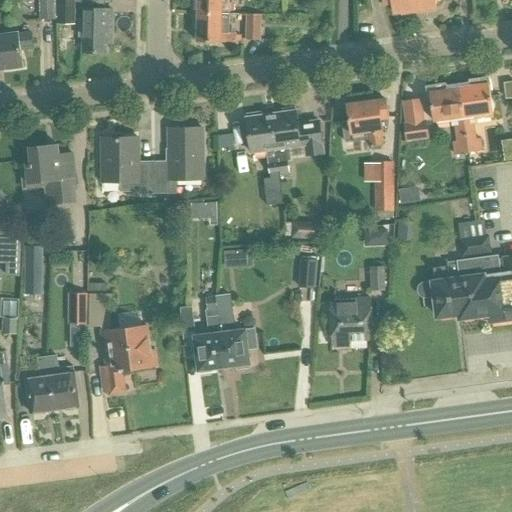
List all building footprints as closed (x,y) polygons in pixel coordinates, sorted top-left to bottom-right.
[(38,0),(39,20),(55,20),(54,0),(38,0)] [(56,0),(57,20),(75,19),(74,0),(56,0)] [(198,0),(198,13),(230,14),(230,0),(198,0)] [(415,12),(413,0),(383,0),(384,4),(392,3),(393,13),(403,12),(403,14),(415,12)] [(413,0),(415,12),(427,10),(427,9),(436,7),(435,0),(413,0)] [(105,54),(106,44),(111,45),(113,9),(84,9),(84,20),(79,19),(79,35),(83,35),(82,53),(105,54)] [(229,33),(230,14),(198,13),(197,42),(221,43),(236,43),(236,33),(229,33)] [(0,68),(22,65),(20,51),(34,49),(31,32),(18,34),(0,36),(0,24),(3,25),(2,14),(0,14),(0,68)] [(260,40),(261,16),(247,15),(246,39),(260,40)] [(489,84),(459,88),(468,153),(482,151),(481,139),(476,140),(474,124),(477,123),(476,115),(493,113),(489,84)] [(459,88),(430,93),(432,110),(431,112),(431,117),(433,119),(434,121),(450,119),(451,126),(455,126),(457,141),(452,142),(454,155),(468,153),(459,88)] [(430,97),(410,96),(410,134),(429,135),(430,97)] [(383,145),(381,130),(382,130),(380,120),(387,119),(385,99),(378,100),(378,101),(347,104),(349,123),(342,124),(345,144),(368,141),(368,148),(383,145)] [(281,114),(271,115),(276,150),(278,162),(287,160),(287,161),(291,161),(291,159),(289,148),(301,146),(304,146),(306,158),(324,155),(319,121),(298,124),(296,111),(295,108),(282,110),(282,113),(281,114)] [(271,115),(246,119),(251,153),(276,150),(271,115)] [(169,162),(153,162),(154,194),(169,194),(169,180),(177,180),(204,179),(203,129),(168,129),(169,162)] [(217,136),(219,149),(234,147),(233,134),(217,136)] [(102,139),(102,182),(120,182),(120,192),(138,192),(138,194),(154,194),(153,162),(139,162),(139,138),(102,139)] [(28,164),(20,164),(23,189),(45,187),(47,205),(76,202),(74,185),(78,184),(74,153),(59,155),(57,144),(26,148),(28,164)] [(287,160),(278,162),(280,175),(283,174),(283,178),(290,178),(287,161),(287,160)] [(278,162),(268,163),(270,176),(280,175),(278,162)] [(376,212),(394,212),(394,163),(376,163),(376,212)] [(218,227),(217,204),(191,205),(192,221),(209,221),(210,227),(218,227)] [(0,235),(9,235),(7,208),(0,208),(0,235)] [(323,241),(323,228),(318,223),(292,222),(291,239),(323,241)] [(372,244),(391,244),(392,228),(372,228),(372,244)] [(462,257),(491,253),(489,236),(460,240),(462,257)] [(0,237),(0,263),(6,264),(6,276),(20,277),(22,238),(0,237)] [(43,296),(43,247),(25,247),(25,295),(43,296)] [(511,257),(499,260),(499,256),(458,261),(459,272),(453,273),(452,266),(437,268),(439,282),(419,285),(420,298),(435,296),(437,317),(459,314),(460,319),(488,315),(489,323),(511,319),(511,257)] [(314,289),(317,260),(301,259),(298,287),(314,289)] [(106,295),(106,283),(90,283),(89,327),(100,327),(103,331),(107,366),(102,367),(105,394),(124,392),(121,372),(157,367),(155,350),(149,351),(146,325),(111,330),(111,295),(106,295)] [(88,324),(88,294),(69,294),(69,324),(88,324)] [(217,316),(217,310),(215,297),(205,299),(207,311),(206,311),(209,336),(195,337),(200,374),(212,373),(211,369),(224,367),(217,316)] [(335,347),(348,347),(348,339),(371,339),(370,299),(333,300),(335,347)] [(192,307),(180,308),(183,333),(195,332),(192,307)] [(217,316),(224,367),(237,365),(238,370),(249,368),(247,349),(257,348),(254,330),(230,333),(228,315),(217,316)] [(2,318),(2,334),(17,334),(17,319),(2,318)] [(5,353),(0,353),(0,418),(7,417),(2,386),(10,385),(5,353)] [(47,357),(55,410),(64,409),(68,412),(73,411),(76,407),(79,406),(74,367),(58,369),(57,355),(47,357)] [(45,411),(55,410),(47,357),(38,358),(40,377),(26,380),(31,413),(32,413),(36,416),(42,415),(45,411)]
